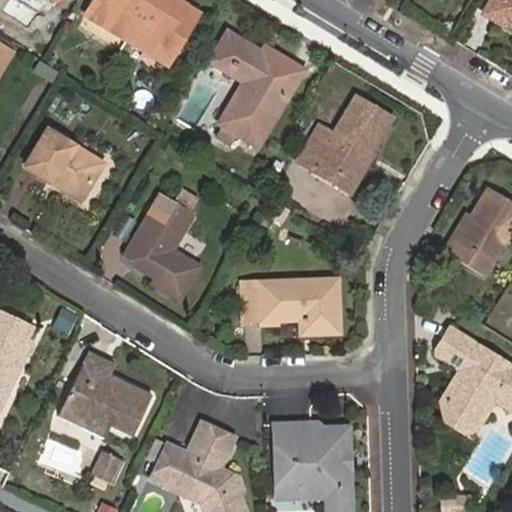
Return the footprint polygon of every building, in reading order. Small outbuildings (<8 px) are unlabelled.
[(167,0),(92,0),(83,15),(163,63),(192,15),(167,0)] [(511,0),(486,0),(478,14),(511,34),(511,0)] [(232,99),(228,97),(209,128),(248,153),(293,77),(276,67),(270,77),(255,68),(257,64),(252,61),(218,40),(204,62),(224,76),(229,67),(244,78),(232,99)] [(255,54),(252,61),(257,64),(255,68),(270,77),(276,67),(255,54)] [(51,83),(55,70),(36,64),(32,77),(51,83)] [(235,84),(228,97),(232,99),(244,78),(229,67),(224,76),(235,84)] [(362,154),(366,156),(386,119),(351,100),(329,137),(314,129),(295,166),(310,175),(316,166),(345,184),(362,154)] [(45,134),(22,171),(78,205),(100,168),(45,134)] [(371,159),(366,156),(362,154),(345,184),(316,166),(310,175),(349,198),(371,159)] [(511,207),(486,192),(470,218),(455,242),(451,239),(443,253),(480,277),(511,224),(511,207)] [(120,258),(132,265),(134,262),(153,273),(150,279),(146,285),(172,302),(193,268),(168,251),(189,215),(196,203),(186,197),(179,209),(168,203),(157,195),(145,216),(120,258)] [(285,213),(272,205),(265,216),(278,224),(285,213)] [(455,242),(470,218),(466,215),(451,239),(455,242)] [(134,262),(132,265),(130,267),(150,279),(153,273),(134,262)] [(309,320),(309,334),(335,333),(333,280),(238,284),(238,322),(297,320),(309,320)] [(422,293),(414,307),(425,315),(435,301),(422,293)] [(0,396),(12,372),(8,370),(23,337),(28,324),(0,311),(0,396)] [(297,335),(309,334),(309,320),(297,320),(297,335)] [(453,369),(469,344),(446,330),(434,349),(435,358),(453,369)] [(27,340),(23,337),(8,370),(12,372),(27,340)] [(511,370),(469,344),(453,369),(457,371),(460,379),(458,384),(448,386),(438,403),(445,426),(454,431),(461,419),(484,415),(492,402),(511,414),(511,370)] [(147,394),(106,375),(95,369),(101,358),(85,350),(55,414),(79,426),(85,413),(106,423),(129,434),(147,394)] [(95,369),(106,375),(112,363),(101,358),(95,369)] [(457,371),(448,386),(458,384),(460,379),(457,371)] [(101,436),(106,423),(85,413),(79,426),(101,436)] [(469,440),(484,415),(461,419),(454,431),(469,440)] [(210,476),(213,469),(228,438),(198,423),(183,454),(162,444),(146,479),(196,503),(199,511),(235,511),(232,503),(237,493),(232,478),(225,474),(216,479),(210,476)] [(314,423),(271,425),(275,499),(325,496),(325,511),(350,511),(346,426),(319,427),(314,423)] [(118,457),(100,449),(90,471),(108,479),(118,457)] [(225,474),(213,469),(210,476),(216,479),(225,474)] [(116,494),(104,489),(98,502),(110,508),(116,494)] [(466,511),(463,498),(436,505),(437,511),(466,511)]
